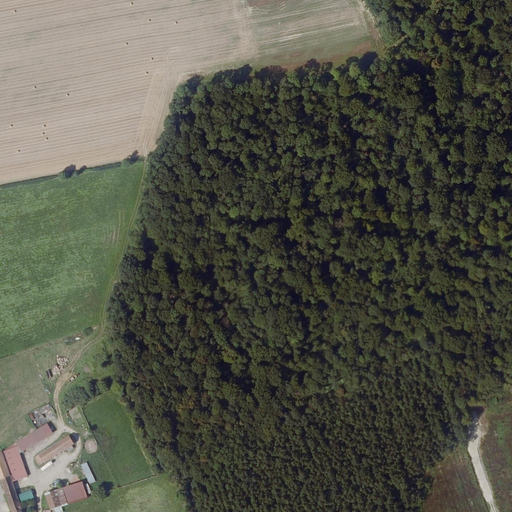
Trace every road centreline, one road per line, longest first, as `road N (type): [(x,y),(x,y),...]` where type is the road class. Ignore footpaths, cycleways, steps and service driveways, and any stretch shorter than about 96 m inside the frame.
road 1 (track): [(37,511),(42,488),(78,442),(59,411),(75,367),(433,0)]
road 2 (track): [(501,511),(359,76)]
